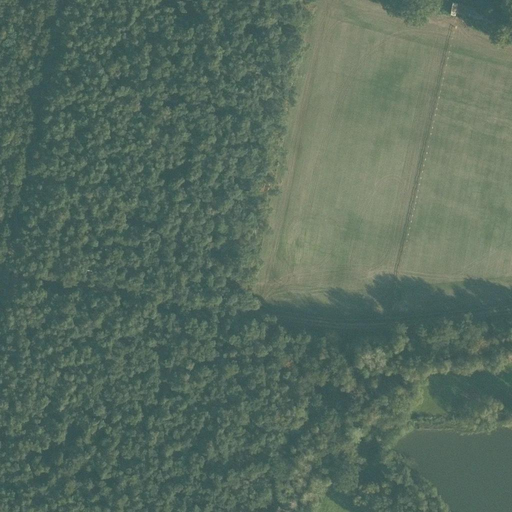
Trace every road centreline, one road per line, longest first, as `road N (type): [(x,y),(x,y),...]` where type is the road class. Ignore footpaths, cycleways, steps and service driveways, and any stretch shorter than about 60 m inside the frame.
road 1 (track): [(511,307),(346,327),(0,270)]
road 2 (unclassified): [(0,270),(54,0)]
